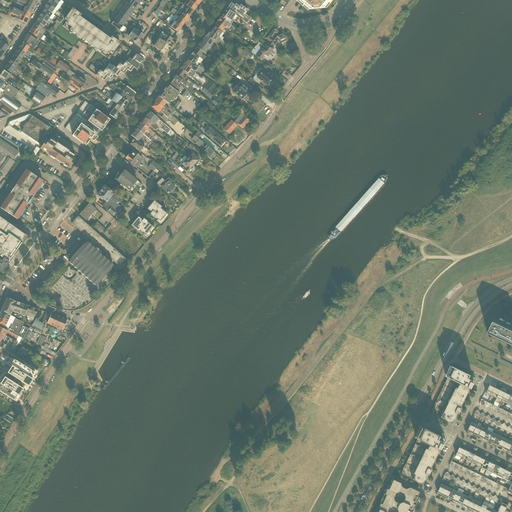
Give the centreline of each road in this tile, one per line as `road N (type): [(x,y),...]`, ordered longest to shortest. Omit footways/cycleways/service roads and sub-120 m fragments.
road 1 (tertiary): [(3,290),(165,69)]
road 2 (track): [(83,360),(1,511)]
road 3 (residential): [(0,126),(141,72),(150,59)]
road 4 (secondary): [(356,511),(435,373)]
road 5 (secondary): [(511,279),(468,311),(435,373)]
